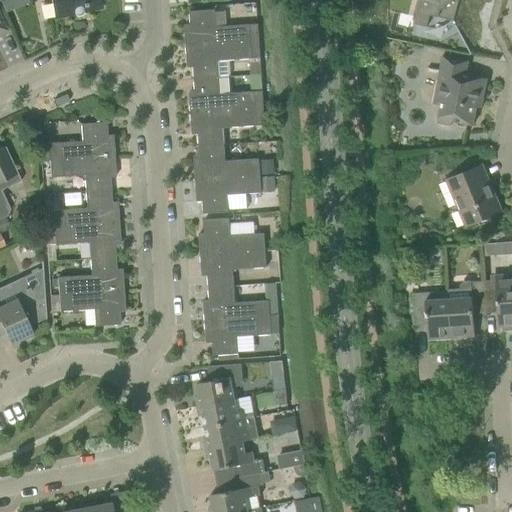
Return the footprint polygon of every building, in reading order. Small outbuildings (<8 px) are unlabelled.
[(1,0),(6,12),(17,7),(13,0),(1,0)] [(99,0),(50,0),(55,19),(102,9),(99,0)] [(419,0),(413,24),(414,25),(415,24),(427,27),(430,15),(452,21),(458,0),(419,0)] [(184,25),(184,33),(185,46),(259,41),(257,24),(216,27),(214,10),(189,12),(190,24),(184,25)] [(260,58),(259,41),(185,46),(187,68),(193,67),(194,79),(219,78),(218,61),(260,58)] [(481,108),(486,79),(465,75),(468,61),(448,58),(442,56),(432,104),(440,105),(436,123),(450,126),(451,121),(453,122),(473,125),(476,107),(481,108)] [(220,94),(219,78),(194,79),(194,91),(189,92),(190,113),(263,108),(262,91),(220,94)] [(264,125),(263,108),(190,113),(191,135),(197,134),(198,146),(224,145),(223,128),(264,125)] [(106,122),(80,124),(81,141),(39,144),(41,161),(49,160),(114,156),(112,135),(107,135),(106,122)] [(225,161),(224,145),(198,146),(199,159),(193,159),(195,180),(260,176),(259,159),(225,161)] [(20,181),(13,165),(5,147),(0,149),(0,218),(7,216),(9,209),(0,190),(20,181)] [(115,177),(114,156),(49,160),(50,177),(84,175),(85,192),(110,190),(110,178),(115,177)] [(481,166),(462,173),(447,180),(466,226),(500,212),(481,166)] [(260,176),(195,180),(196,202),(202,201),(203,214),(229,212),(246,211),(244,194),(261,193),(260,176)] [(111,202),(110,190),(85,192),(86,208),(44,211),(45,228),(53,227),(118,223),(117,202),(111,202)] [(198,234),(200,255),(265,250),(264,234),(230,236),(229,219),(203,220),(204,233),(198,234)] [(120,244),(118,223),(53,227),(55,244),(88,242),(89,259),(115,257),(114,245),(120,244)] [(495,243),(484,244),(485,256),(496,256),(495,243)] [(267,267),(265,250),(200,255),(201,276),(207,276),(208,288),(233,286),(232,270),(267,267)] [(116,269),(115,257),(89,259),(91,275),(57,278),(58,295),(123,290),(122,269),(116,269)] [(45,318),(43,283),(32,288),(26,276),(0,288),(0,338),(6,335),(9,344),(18,340),(19,342),(33,336),(28,327),(45,318)] [(511,279),(482,281),(485,314),(497,313),(498,327),(502,327),(503,331),(511,330),(511,279)] [(485,314),(482,281),(470,282),(471,281),(462,281),(459,286),(459,289),(447,290),(448,299),(451,338),(474,337),(473,314),(485,314)] [(235,303),(233,286),(208,288),(209,300),(203,301),(204,322),(269,317),(268,300),(235,303)] [(124,311),(123,290),(58,295),(59,311),(93,309),(94,326),(120,325),(119,312),(124,311)] [(451,338),(448,299),(434,300),(433,293),(411,294),(414,326),(426,326),(427,340),(451,338)] [(270,317),(204,322),(206,343),(212,343),(213,356),(219,355),(220,359),(220,361),(239,360),(239,358),(238,354),(237,337),(271,334),(270,317)] [(242,385),(242,376),(241,364),(207,366),(208,382),(196,384),(199,396),(195,397),(197,407),(234,400),(232,388),(239,386),(242,385)] [(285,390),(283,373),(271,375),(273,391),(278,391),(285,390)] [(286,404),(285,390),(278,391),(279,405),(286,404)] [(236,411),(234,400),(197,407),(198,416),(202,416),(205,427),(245,419),(243,410),(236,411)] [(76,420),(84,429),(95,420),(87,411),(76,420)] [(254,417),(245,419),(205,427),(207,438),(203,439),(205,449),(242,442),(258,439),(254,417)] [(244,454),(242,442),(205,449),(207,459),(210,458),(213,470),(234,466),(236,478),(261,473),(265,472),(262,459),(253,461),(251,452),(244,454)] [(305,465),(302,451),(276,455),(279,469),(305,465)] [(259,496),(258,486),(263,485),(261,473),(236,478),(238,490),(210,495),(212,507),(208,508),(208,511),(239,511),(247,510),(245,499),(259,496)] [(312,511),(310,499),(299,501),(301,511),(312,511)] [(125,511),(124,506),(112,508),(111,502),(88,507),(88,511),(125,511)]
